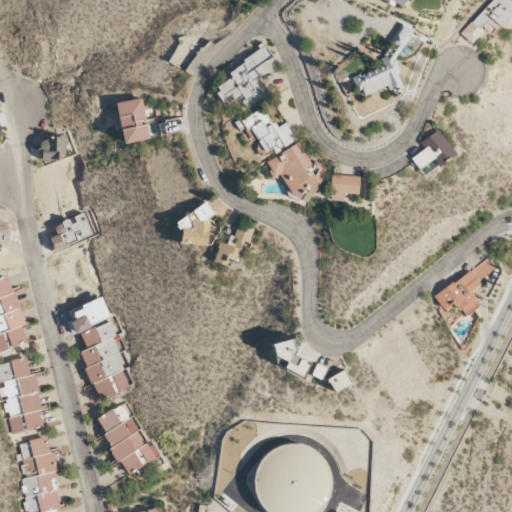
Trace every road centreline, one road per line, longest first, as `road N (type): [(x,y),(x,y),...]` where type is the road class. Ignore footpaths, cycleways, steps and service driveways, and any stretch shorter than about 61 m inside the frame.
road 1 (residential): [(486,233),(352,337),(317,337),(307,319),(300,244),(282,224),(228,195),(197,127),(201,82),(259,16)]
road 2 (residential): [(97,511),(29,226),(14,98),(0,67)]
road 3 (residential): [(455,71),(429,89),(396,146),(352,159),(314,133),(286,51),(259,16)]
road 4 (residential): [(405,511),(511,299)]
